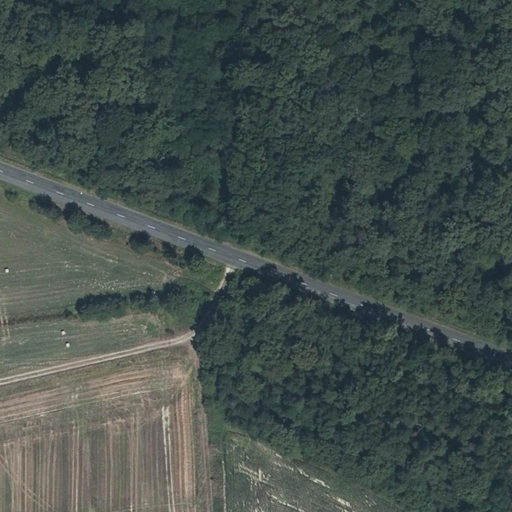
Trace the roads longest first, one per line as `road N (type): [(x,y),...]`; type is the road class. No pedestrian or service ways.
road 1 (secondary): [(0,174),(511,363)]
road 2 (track): [(197,334),(0,381)]
road 3 (track): [(197,334),(210,511)]
